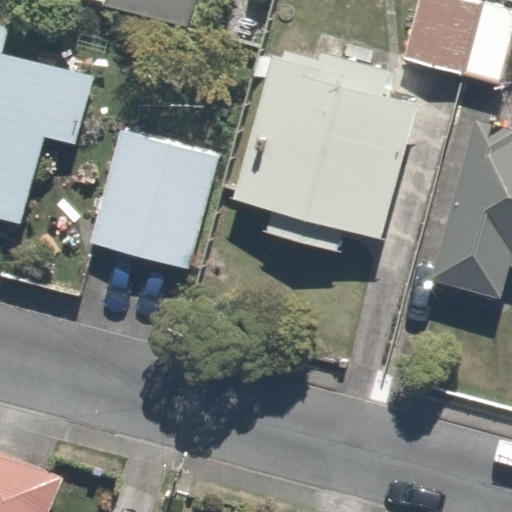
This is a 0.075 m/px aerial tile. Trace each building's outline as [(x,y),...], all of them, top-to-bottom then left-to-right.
[(102,0),(187,28),(196,0),(102,0)] [(482,2),(472,0),(416,0),(402,58),(464,73),(482,2)] [(511,49),(511,9),(482,2),(464,73),(504,83),(511,49)] [(73,136),(91,65),(4,43),(12,13),(0,9),(0,210),(22,216),(45,128),(73,136)] [(256,229),(340,250),(347,223),(385,232),(419,94),(268,56),(233,195),(263,202),(256,229)] [(511,131),(464,119),(423,271),(498,292),(511,242),(511,131)] [(214,155),(122,126),(85,242),(178,271),(214,155)] [(28,511),(45,468),(0,450),(0,511),(28,511)]
